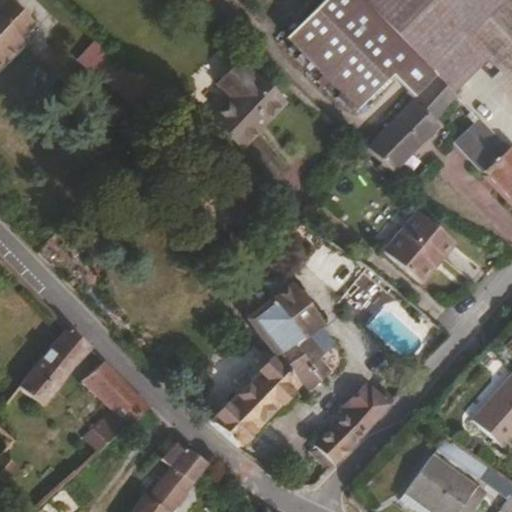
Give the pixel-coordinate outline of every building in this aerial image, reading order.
[(402,57),(465,0),(362,0),(354,8),(402,57)] [(511,25),(497,11),(495,14),(480,0),(465,0),(402,57),(418,74),(413,78),(424,88),(443,104),(477,68),(511,102),(511,25)] [(402,57),(354,8),(348,13),(413,78),(418,74),(402,57)] [(0,79),(22,57),(17,53),(32,38),(2,9),(0,11),(0,79)] [(230,166),(278,120),(248,89),(246,90),(231,75),(208,98),(222,113),(200,134),(230,166)] [(132,131),(156,109),(126,82),(106,102),(132,131)] [(383,186),(432,136),(427,131),(448,109),(443,104),(424,88),(356,163),(374,180),(370,184),(375,188),(379,183),(383,186)] [(145,147),(169,122),(156,109),(132,131),(145,147)] [(511,166),(510,164),(505,161),(502,163),(472,133),(451,155),(511,216),(511,166)] [(376,253),(413,290),(454,250),(416,213),(376,253)] [(321,325),(290,290),(270,307),(301,343),(306,339),(321,325)] [(240,453),(301,395),(309,404),(332,383),(314,363),(321,356),(306,339),(301,343),(270,307),(269,306),(247,325),(275,358),(269,363),(273,368),(209,428),(240,453)] [(55,405),(52,396),(61,385),(67,389),(86,368),(62,344),(14,404),(38,423),(55,405)] [(496,463),(511,444),(511,388),(481,362),(468,375),(495,398),(463,436),(496,463)] [(147,427),(99,380),(78,402),(103,426),(98,431),(102,434),(87,448),(104,466),(147,427)] [(328,469),(389,405),(380,397),(375,402),(364,390),(343,411),(346,413),(309,448),(328,469)] [(0,449),(13,434),(0,421),(0,449)] [(104,466),(87,448),(78,457),(95,474),(104,466)] [(328,469),(309,448),(301,456),(321,477),(328,469)] [(182,511),(206,480),(186,466),(182,469),(173,462),(160,475),(170,484),(145,511),(143,511),(139,509),(137,511),(182,511)] [(0,503),(16,484),(0,470),(0,503)] [(468,511),(472,506),(422,470),(397,506),(404,511),(468,511)] [(82,511),(69,497),(52,511),(82,511)] [(511,511),(511,501),(507,498),(496,511),(511,511)]
